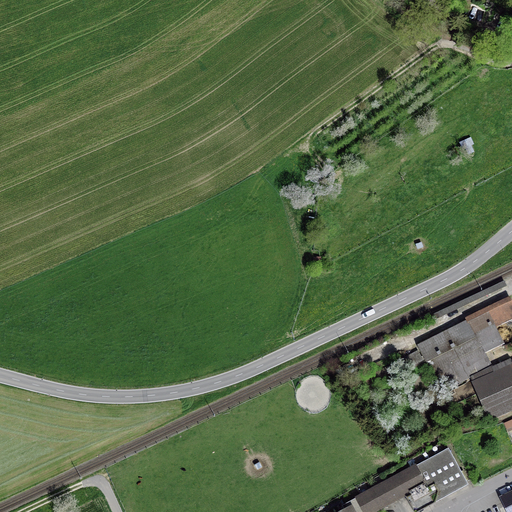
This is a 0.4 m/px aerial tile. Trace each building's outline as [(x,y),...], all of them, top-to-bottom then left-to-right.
[(474,335),(497,325),(511,317),(511,303),(469,323),(474,335)] [(474,335),(469,323),(422,344),(434,371),(451,364),(459,381),(490,366),(483,350),(504,340),(497,325),(474,335)] [(416,352),(373,374),(379,385),(421,363),(416,352)] [(511,370),(479,384),(494,418),(511,410),(511,370)] [(377,511),(406,496),(414,511),(420,511),(469,486),(448,448),(417,465),(416,464),(354,497),(355,499),(342,506),(345,511),(342,511),(377,511)] [(511,511),(511,493),(501,499),(507,511),(511,511)]
